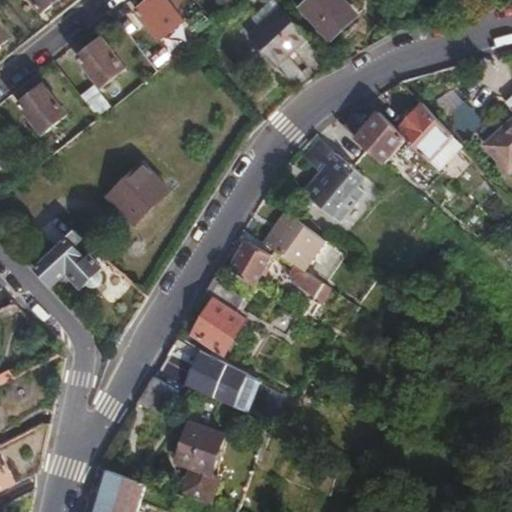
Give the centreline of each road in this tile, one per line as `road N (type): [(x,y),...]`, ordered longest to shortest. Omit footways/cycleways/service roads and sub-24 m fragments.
road 1 (residential): [(511,26),(412,55),(314,105),(268,150),(79,440)]
road 2 (residential): [(79,440),(82,344),(0,254)]
road 3 (residential): [(0,84),(106,0)]
